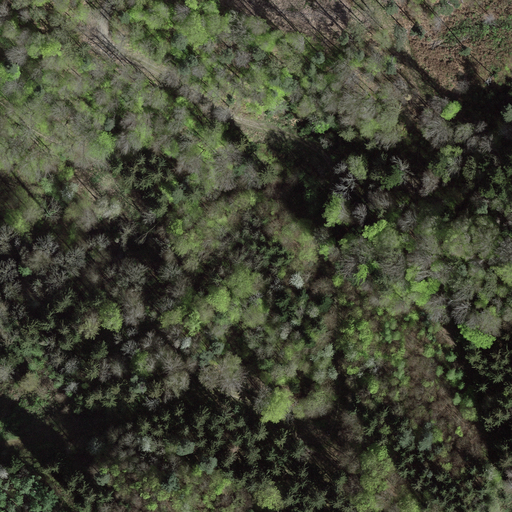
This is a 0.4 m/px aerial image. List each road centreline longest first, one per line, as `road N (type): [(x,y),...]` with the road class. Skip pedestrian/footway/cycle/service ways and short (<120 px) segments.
road 1 (track): [(0,444),(69,435),(221,390),(306,437),(326,435),(337,419),(340,300),(317,245),(335,174),(327,158),(113,51),(103,24),(109,0)]
road 2 (track): [(0,101),(23,123),(98,158),(136,213),(139,232),(112,262),(16,260)]
